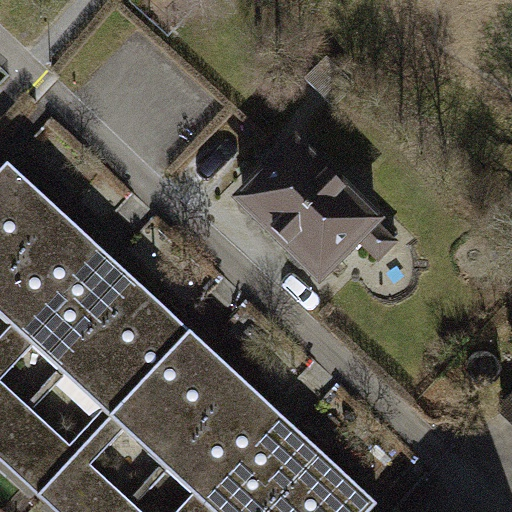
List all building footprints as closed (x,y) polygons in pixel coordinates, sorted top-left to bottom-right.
[(378,221),(292,133),(223,200),(308,288),(378,221)] [(0,180),(0,289),(59,226),(6,174),(0,180)] [(0,375),(102,266),(59,226),(0,289),(0,375)] [(0,446),(142,298),(102,266),(0,375),(0,446)] [(187,340),(142,298),(0,446),(0,467),(34,500),(187,340)] [(187,340),(34,500),(45,511),(111,511),(236,386),(187,340)] [(511,436),(511,383),(486,413),(511,436)] [(236,386),(111,511),(198,511),(279,426),(236,386)] [(279,426),(198,511),(283,511),(324,468),(279,426)] [(374,511),(324,468),(283,511),(374,511)]
